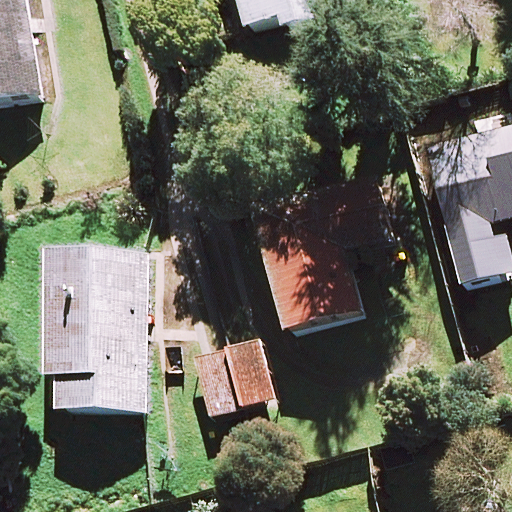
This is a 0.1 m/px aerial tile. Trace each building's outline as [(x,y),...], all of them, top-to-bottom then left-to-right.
[(0,0),(0,99),(46,92),(30,0),(0,0)] [(338,12),(334,0),(249,0),(256,25),(285,17),(287,26),(338,12)] [(511,126),(434,144),(466,283),(511,272),(511,231),(510,221),(511,220),(511,126)] [(395,238),(380,176),(263,205),(293,326),(366,308),(352,249),(395,238)] [(155,253),(55,252),(54,374),(64,374),(64,407),(153,408),(155,253)] [(280,396),(264,343),(201,362),(217,415),(280,396)]
